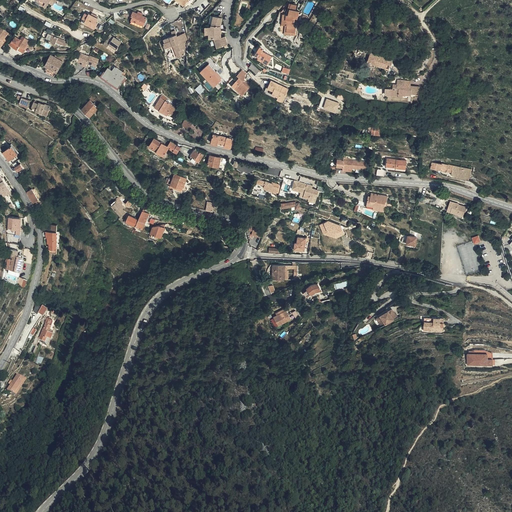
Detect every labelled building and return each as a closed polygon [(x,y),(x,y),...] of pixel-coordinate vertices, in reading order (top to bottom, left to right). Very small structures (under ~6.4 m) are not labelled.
[(287,32),(296,32),(296,25),(295,25),(295,18),(298,18),(300,11),(295,10),(297,4),(292,3),(290,8),(288,8),(287,14),(283,13),(283,19),(286,19),(286,25),(287,25),(287,32)] [(147,17),(142,15),(138,13),(133,11),(132,15),(133,16),(132,20),(143,25),(147,17)] [(86,19),(85,22),(84,22),(95,27),(98,22),(96,21),(98,17),(97,17),(91,14),(87,12),(86,13),(85,13),(83,18),(86,19)] [(211,26),(209,26),(210,33),(210,38),(215,38),(218,47),(225,45),(228,44),(225,36),(221,37),(221,25),(223,17),(214,15),(211,26)] [(295,35),(296,32),(287,32),(287,25),(286,25),(285,34),(295,35)] [(425,33),(419,25),(413,30),(418,38),(425,33)] [(0,26),(0,47),(5,41),(3,40),(9,32),(0,26)] [(185,33),(180,34),(181,36),(178,37),(177,35),(175,31),(172,32),(173,36),(165,39),(166,42),(165,43),(167,48),(171,46),(172,48),(173,52),(176,51),(178,56),(185,54),(183,48),(186,47),(184,41),(187,39),(185,33)] [(115,51),(122,42),(110,34),(103,44),(115,51)] [(12,40),(5,51),(16,57),(20,50),(22,51),(24,48),(26,49),(28,47),(26,46),(28,43),(30,40),(23,36),(21,39),(16,35),(13,40),(12,40)] [(52,35),(50,41),(56,44),(57,41),(65,45),(66,45),(67,42),(65,40),(52,35)] [(268,64),(271,58),(268,56),(269,54),(263,50),(264,49),(260,46),(255,56),(268,64)] [(87,63),(90,56),(81,53),(78,60),(87,63)] [(391,66),(393,60),(370,53),(367,62),(369,62),(369,64),(370,65),(371,65),(373,64),(386,68),(387,65),(391,66)] [(61,62),(62,60),(58,58),(54,56),(53,57),(51,55),(46,65),(57,71),(62,62),(61,62)] [(90,55),(90,56),(87,63),(96,66),(99,58),(90,55)] [(253,62),(250,66),(257,72),(260,69),(253,62)] [(216,71),(211,65),(209,63),(201,71),(215,85),(222,79),(221,78),(223,76),(217,70),(216,71)] [(118,86),(125,76),(122,74),(123,72),(116,66),(113,70),(109,67),(103,75),(118,86)] [(246,76),(245,76),(240,72),(237,75),(239,77),(237,80),(240,82),(236,87),(244,94),(250,86),(243,80),(246,76)] [(392,88),(391,94),(404,95),(404,93),(412,94),(412,93),(421,93),(421,86),(411,85),(411,87),(405,86),(405,80),(398,79),(398,84),(394,84),(393,88),(392,88)] [(267,90),(284,98),(289,88),(272,80),(267,90)] [(200,93),(205,89),(201,83),(196,88),(200,93)] [(284,100),(284,98),(267,90),(266,92),(284,100)] [(20,103),(28,107),(31,100),(22,96),(20,103)] [(161,108),(169,113),(169,112),(175,115),(179,109),(176,107),(177,106),(163,96),(161,97),(154,106),(159,109),(161,108)] [(339,103),(327,98),(324,108),(336,113),(339,103)] [(35,107),(34,109),(40,112),(44,113),(48,114),(51,106),(40,102),(39,103),(34,101),(33,106),(35,107)] [(98,107),(91,101),(83,109),(90,116),(98,107)] [(193,122),(188,116),(182,124),(189,129),(193,122)] [(372,125),(372,127),(372,133),(372,134),(384,135),(384,132),(381,132),(381,130),(380,130),(380,126),(372,125)] [(232,143),(238,145),(238,142),(233,139),(234,138),(214,134),(211,142),(218,144),(218,142),(225,144),(225,146),(231,147),(232,143)] [(170,147),(155,137),(154,139),(150,145),(157,149),(157,150),(165,155),(170,147)] [(173,150),(177,144),(171,141),(169,144),(171,146),(170,148),(173,151),(173,150)] [(0,148),(0,154),(5,161),(10,166),(13,164),(10,160),(18,153),(12,145),(3,152),(0,148)] [(191,154),(192,155),(198,160),(200,161),(204,154),(200,151),(199,153),(195,149),(191,154)] [(209,163),(220,165),(221,157),(211,154),(209,163)] [(198,160),(192,155),(190,157),(191,159),(191,160),(196,163),(198,160)] [(338,158),(337,163),(337,169),(352,170),(352,167),(366,169),(366,162),(344,159),(344,157),(338,155),(338,158)] [(396,167),(406,168),(407,160),(386,158),(385,163),(387,163),(387,165),(396,166),(396,167)] [(448,167),(447,171),(452,172),(452,175),(455,175),(455,176),(466,179),(466,178),(470,178),(471,169),(448,164),(448,165),(442,163),(442,164),(432,162),(430,169),(441,171),(441,170),(442,166),(448,167)] [(4,176),(0,171),(0,189),(4,195),(11,191),(2,178),(4,176)] [(183,188),(187,178),(175,173),(173,179),(170,178),(168,182),(171,183),(183,188)] [(313,187),(314,184),(295,179),(293,188),(302,190),(301,194),(310,197),(310,198),(316,200),(320,189),(313,187)] [(277,192),(279,187),(275,185),(276,183),(273,182),(273,183),(268,181),(265,188),(277,192)] [(39,200),(38,199),(33,190),(32,189),(27,192),(33,203),(36,202),(39,200)] [(386,206),(388,196),(372,193),(371,196),(369,196),(367,206),(384,210),(385,206),(386,206)] [(121,215),(126,212),(123,208),(117,201),(112,205),(121,215)] [(207,201),(206,209),(213,211),(215,202),(207,201)] [(467,211),(468,207),(459,204),(459,203),(451,201),(448,211),(460,214),(459,215),(464,216),(466,211),(467,211)] [(139,219),(146,222),(149,213),(144,211),(145,209),(143,209),(139,219)] [(134,224),(136,225),(139,219),(129,214),(126,221),(127,221),(134,224)] [(20,218),(9,217),(8,233),(19,234),(19,230),(20,230),(21,224),(20,224),(20,218)] [(143,227),(144,227),(146,222),(139,219),(136,225),(138,226),(142,228),(143,227)] [(345,233),(342,225),(329,220),(320,224),(324,233),(337,237),(345,233)] [(152,233),(159,235),(162,236),(166,227),(165,227),(165,224),(163,223),(154,225),(152,232),(152,233)] [(261,237),(262,230),(253,228),(249,227),(249,230),(253,231),(252,235),(261,237)] [(59,240),(59,232),(57,232),(49,231),(46,231),(46,236),(47,236),(49,236),(49,243),(49,249),(57,249),(57,240),(59,240)] [(19,234),(8,233),(8,234),(8,238),(9,242),(9,244),(19,245),(19,240),(20,240),(20,234),(19,234)] [(407,242),(415,244),(416,237),(409,236),(404,233),(402,241),(407,242)] [(305,248),(309,249),(311,239),(306,239),(306,238),(298,237),(297,243),(295,242),(295,250),(304,251),(305,248)] [(10,270),(20,272),(23,257),(18,256),(18,251),(10,249),(9,257),(12,258),(10,270)] [(274,278),(286,279),(286,265),(274,264),(274,278)] [(297,279),(298,265),(286,265),(286,279),(289,279),(289,268),(295,268),(295,279),(297,279)] [(357,278),(362,280),(367,272),(361,270),(357,278)] [(22,286),(24,279),(17,277),(15,284),(22,286)] [(312,293),(324,286),(322,281),(315,282),(311,284),(311,286),(309,288),(312,293)] [(298,306),(288,311),(285,313),(289,322),(302,315),(298,306)] [(38,316),(41,311),(36,308),(33,317),(37,319),(38,316)] [(393,308),(381,315),(386,324),(394,319),(393,318),(397,316),(393,308)] [(47,312),(42,309),(41,311),(38,316),(43,319),(47,312)] [(386,324),(381,315),(377,317),(382,326),(386,324)] [(425,329),(444,330),(445,317),(425,316),(425,329)] [(48,326),(45,324),(43,329),(42,328),(36,338),(37,338),(36,341),(44,346),(51,334),(47,332),(51,324),(49,323),(48,326)] [(494,350),(468,350),(468,365),(494,365),(494,350)] [(26,379),(18,372),(7,388),(15,394),(26,379)]
